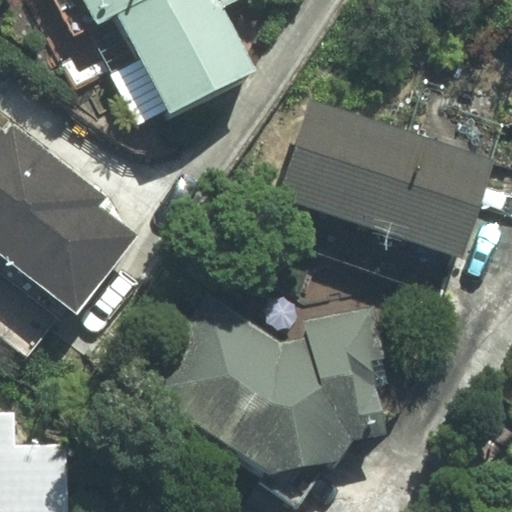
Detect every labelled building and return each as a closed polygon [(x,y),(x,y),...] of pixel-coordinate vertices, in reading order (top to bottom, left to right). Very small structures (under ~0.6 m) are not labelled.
[(133,128),(243,71),(214,12),(235,0),(74,0),(88,27),(83,30),(133,128)] [(274,199),(453,257),(485,163),(305,105),(274,199)] [(0,285),(54,328),(118,247),(83,220),(97,203),(0,126),(0,285)] [(258,316),(280,297),(268,283),(246,302),(258,316)] [(267,347),(192,295),(127,390),(253,475),(322,465),(338,443),(385,433),(362,312),(292,324),(296,342),(267,347)] [(0,511),(52,511),(52,445),(3,446),(3,412),(0,411),(0,511)]
